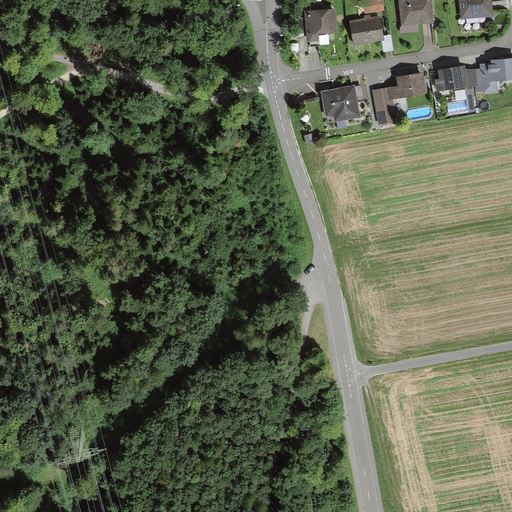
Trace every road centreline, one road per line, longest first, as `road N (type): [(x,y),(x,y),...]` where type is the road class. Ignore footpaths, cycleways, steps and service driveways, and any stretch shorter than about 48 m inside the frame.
road 1 (residential): [(348,375),(326,261),(272,83)]
road 2 (track): [(101,438),(326,261)]
road 3 (residential): [(272,83),(511,36)]
road 4 (track): [(271,511),(310,302),(330,283)]
road 5 (track): [(85,69),(208,97),(272,83)]
road 6 (residential): [(348,375),(511,344)]
road 7 (residential): [(372,511),(348,375)]
